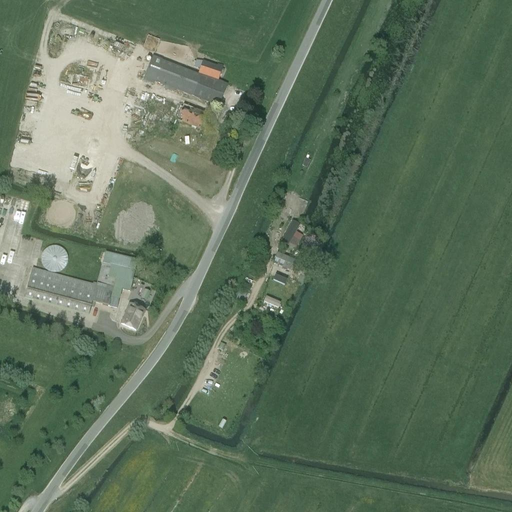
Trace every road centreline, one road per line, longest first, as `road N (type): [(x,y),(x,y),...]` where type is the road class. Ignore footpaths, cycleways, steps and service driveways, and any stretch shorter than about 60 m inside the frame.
road 1 (unclassified): [(38,511),(180,318),(327,0)]
road 2 (track): [(504,511),(243,462),(159,428)]
